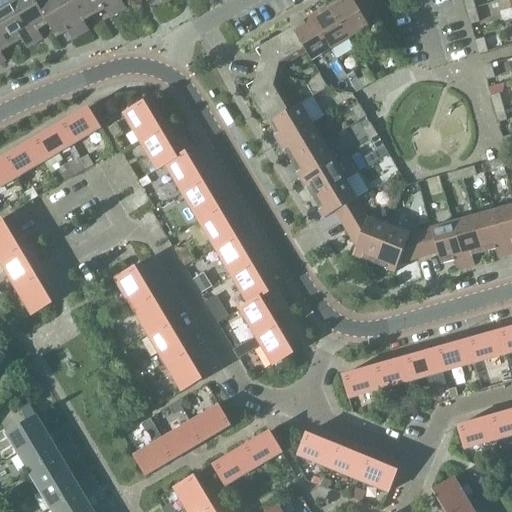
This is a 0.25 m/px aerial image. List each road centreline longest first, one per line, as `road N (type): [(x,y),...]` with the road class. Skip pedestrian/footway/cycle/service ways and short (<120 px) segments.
road 1 (residential): [(302,410),(239,378),(151,234),(123,230),(73,261),(73,269)]
road 2 (tertiary): [(336,323),(314,300),(186,89),(168,76)]
road 3 (tertiary): [(511,290),(382,328),(336,323)]
road 4 (tertiary): [(168,76),(114,69),(0,114)]
road 5 (residential): [(423,458),(302,410)]
